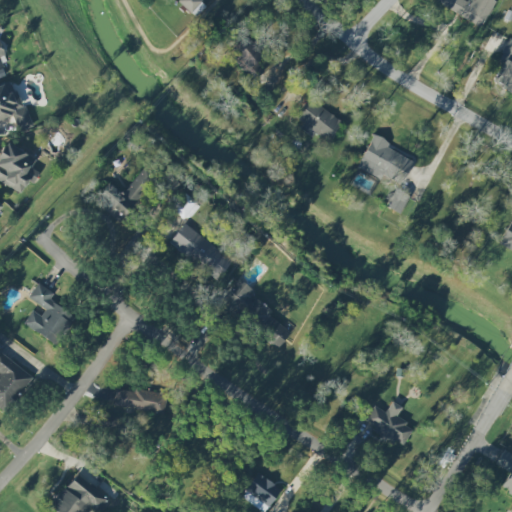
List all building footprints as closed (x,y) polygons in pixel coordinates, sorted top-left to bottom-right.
[(206,5),(200,0),(179,0),(178,2),(195,17),(206,5)] [(494,0),(435,0),(434,3),(482,27),(495,0),(494,0)] [(229,51),(252,80),(263,71),(256,62),(263,56),(247,36),(229,51)] [(511,40),(511,39),(489,81),(511,93),(511,40)] [(18,132),(32,127),(14,80),(0,85),(0,120),(12,116),(18,132)] [(301,128),(326,145),(343,122),(309,98),(295,117),(304,124),(301,128)] [(357,171),(401,188),(412,159),(388,150),(391,142),(371,134),(357,171)] [(39,173),(31,168),(36,160),(6,143),(0,152),(0,182),(20,194),(27,181),(32,184),(39,173)] [(122,194),(109,183),(94,201),(120,224),(156,182),(142,170),(122,194)] [(409,197),(396,190),(387,208),(400,215),(409,197)] [(189,221),(199,203),(183,193),(172,211),(189,221)] [(511,219),(499,243),(511,250),(511,219)] [(217,280),(232,261),(184,223),(169,243),(217,280)] [(290,334),(269,315),(272,312),(238,281),(216,306),(232,320),(238,313),(277,348),(290,334)] [(23,324),(54,344),(72,315),(49,301),(54,293),(37,283),(26,301),(34,306),(23,324)] [(0,409),(3,411),(30,375),(0,352),(0,409)] [(162,414),(166,394),(135,389),(134,392),(115,389),(113,406),(162,414)] [(385,412),(373,405),(362,426),(402,448),(413,428),(396,418),(402,407),(391,402),(385,412)] [(511,454),(503,450),(495,465),(509,473),(500,489),(511,495),(511,454)] [(76,474),(48,507),(53,511),(84,511),(88,508),(92,511),(97,511),(107,500),(76,474)] [(241,498),(263,511),(266,511),(280,489),(256,474),(241,498)]
